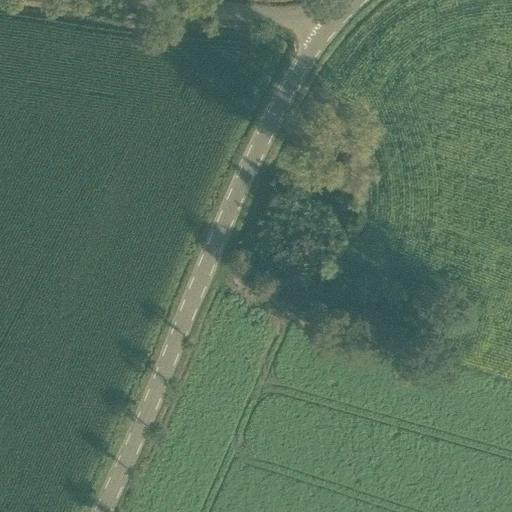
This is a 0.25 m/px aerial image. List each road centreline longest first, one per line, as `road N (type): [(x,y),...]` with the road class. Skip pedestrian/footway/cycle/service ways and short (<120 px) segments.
road 1 (tertiary): [(97,511),(279,98),(327,25)]
road 2 (tertiary): [(327,25),(143,0)]
